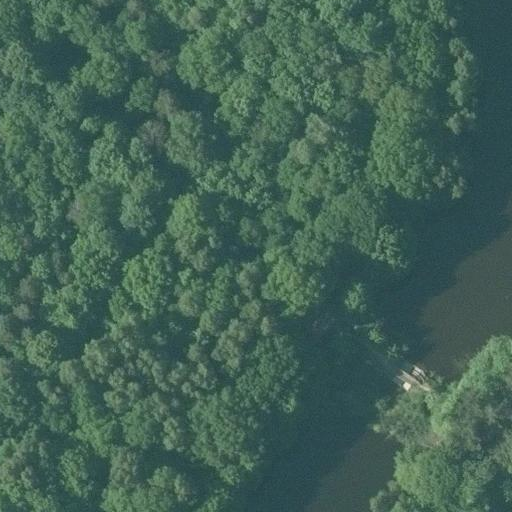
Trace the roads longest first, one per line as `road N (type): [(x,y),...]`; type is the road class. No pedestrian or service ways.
road 1 (track): [(323,320),(413,181),(439,107),(437,60),(410,0)]
road 2 (track): [(198,511),(323,320)]
road 3 (track): [(149,0),(199,116),(192,170),(171,205)]
